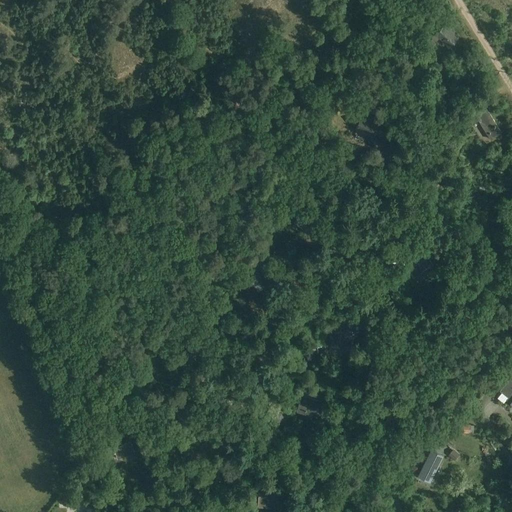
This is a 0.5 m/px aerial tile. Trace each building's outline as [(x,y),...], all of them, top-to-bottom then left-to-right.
[(434,34),(449,48),(460,35),(445,21),(434,34)] [(503,132),(488,109),(480,114),(479,113),(474,110),(468,121),(473,124),(476,118),(478,117),(492,139),(503,132)] [(354,131),(373,139),(380,121),(361,113),(354,131)] [(301,212),(294,222),(309,234),(316,224),(301,212)] [(429,267),(422,257),(407,268),(415,278),(429,267)] [(255,277),(263,288),(273,281),(260,264),(253,269),(257,275),(255,277)] [(342,334),(342,332),(330,332),(331,347),(352,346),(351,334),(342,334)] [(203,359),(192,341),(187,344),(190,349),(185,352),(193,365),(203,359)] [(511,403),(511,402),(511,377),(500,391),(503,393),(502,393),(505,395),(508,398),(507,400),(511,403)] [(326,402),(302,396),(298,412),(322,418),(326,402)] [(135,454),(132,442),(114,448),(118,460),(135,454)] [(427,459),(418,477),(430,483),(431,481),(435,483),(443,468),(427,459)] [(280,494),(259,493),(258,508),(279,509),(280,494)]
